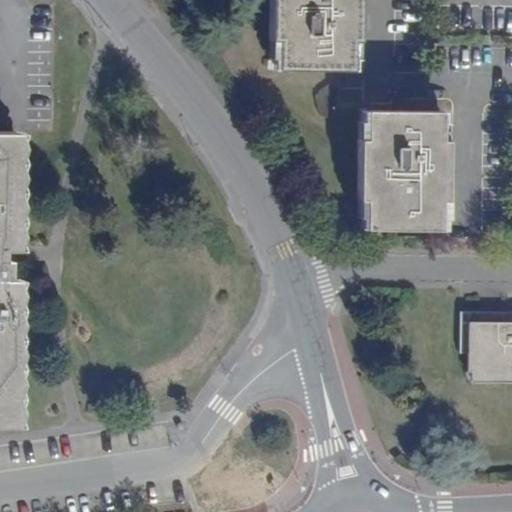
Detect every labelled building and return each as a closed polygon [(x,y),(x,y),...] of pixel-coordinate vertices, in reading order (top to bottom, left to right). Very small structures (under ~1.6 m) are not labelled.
[(275,39),(274,69),(349,70),(349,40),(356,40),(355,0),(266,0),(266,39),(275,39)] [(362,199),(362,228),(437,229),(437,199),(443,199),(444,140),(436,140),(437,111),(363,111),(363,140),(354,140),(354,199),(362,199)] [(0,425),(11,425),(11,279),(0,279),(0,274),(4,274),(4,259),(0,259),(0,249),(13,249),(13,132),(0,132),(0,425)] [(511,310),(503,311),(503,323),(511,322),(511,310)] [(511,322),(503,323),(503,311),(459,311),(459,353),(473,353),(473,381),(511,381),(511,322)]
